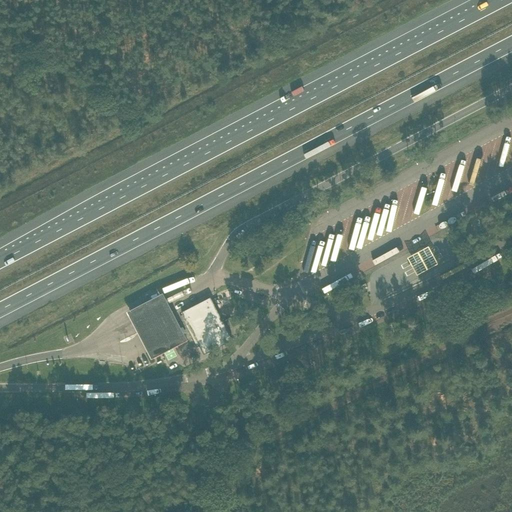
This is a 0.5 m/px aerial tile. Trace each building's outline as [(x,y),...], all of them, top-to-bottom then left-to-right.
[(394,223),(403,226),(411,198),(404,196),(403,200),(395,197),(394,203),(386,201),(384,210),(377,208),(375,218),(367,216),(365,224),(359,222),(357,228),(364,230),(363,234),(374,237),(377,229),(392,232),(394,223)] [(405,257),(415,274),(435,263),(426,246),(405,257)] [(494,253),(497,258),(506,253),(503,248),(494,253)] [(148,361),(184,343),(174,324),(163,303),(160,296),(124,314),(128,321),(138,342),(148,361)] [(204,353),(232,339),(210,297),(182,311),(204,353)]
